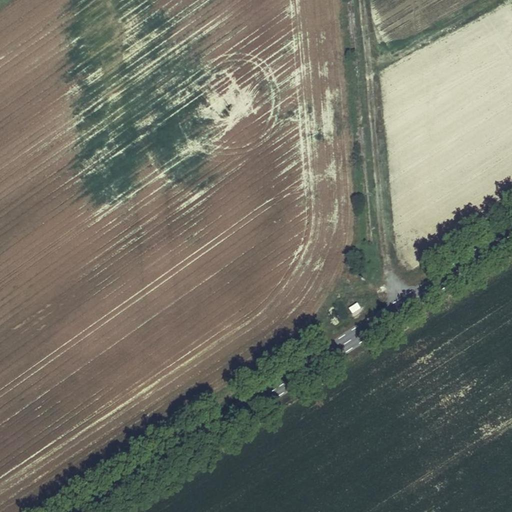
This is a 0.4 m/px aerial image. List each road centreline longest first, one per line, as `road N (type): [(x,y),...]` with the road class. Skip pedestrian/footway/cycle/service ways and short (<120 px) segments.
road 1 (primary): [(511,234),(86,511)]
road 2 (track): [(366,0),(390,293),(398,308)]
